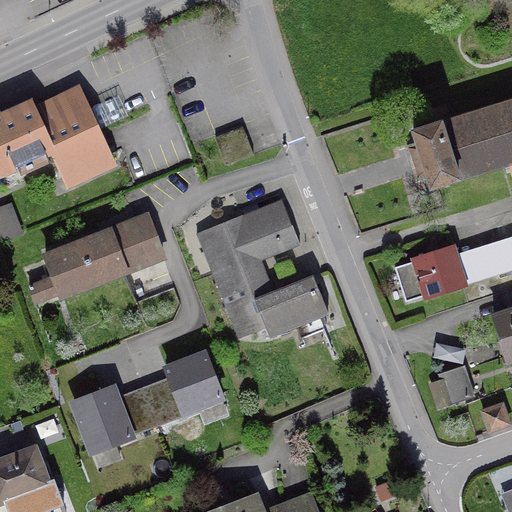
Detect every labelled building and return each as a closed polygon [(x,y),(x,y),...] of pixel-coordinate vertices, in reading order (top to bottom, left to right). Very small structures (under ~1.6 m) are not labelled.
[(111,164),(107,155),(86,110),(75,115),(67,97),(33,113),(30,106),(0,119),(0,173),(49,151),(65,185),(111,164)] [(424,129),(411,133),(429,190),(511,163),(511,101),(448,122),(443,107),(419,115),(424,129)] [(224,166),(251,156),(241,128),(213,139),(224,166)] [(298,246),(280,201),(195,235),(237,340),(264,329),(268,339),(326,315),(311,277),(264,297),(251,265),(298,246)] [(0,242),(14,237),(3,209),(0,210),(0,242)] [(120,272),(160,257),(145,219),(44,258),(52,279),(27,288),(34,306),(120,272)] [(468,285),(511,271),(511,237),(458,255),(468,285)] [(413,301),(461,286),(450,250),(414,261),(419,277),(407,281),(413,301)] [(511,311),(492,318),(506,361),(511,359),(511,311)] [(181,413),(219,398),(203,356),(165,371),(181,413)] [(438,409),(452,404),(444,380),(430,385),(438,409)] [(91,453),(129,438),(110,389),(72,404),(91,453)] [(170,406),(151,414),(156,428),(175,421),(170,406)] [(487,432),(507,425),(500,406),(481,412),(487,432)] [(156,428),(151,414),(131,421),(137,435),(156,428)] [(0,500),(44,484),(32,451),(0,463),(0,500)] [(312,511),(308,499),(273,511),(258,511),(253,498),(217,511),(312,511)]
